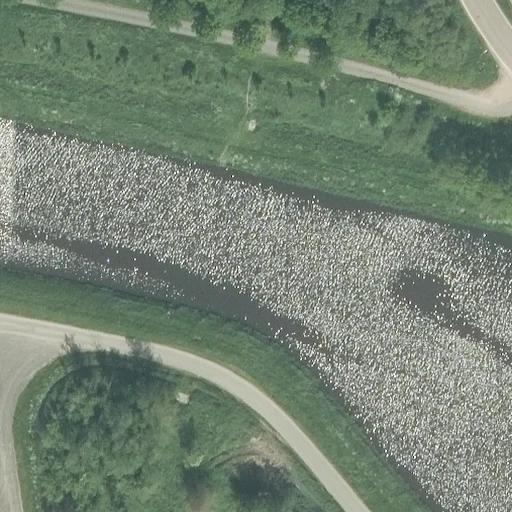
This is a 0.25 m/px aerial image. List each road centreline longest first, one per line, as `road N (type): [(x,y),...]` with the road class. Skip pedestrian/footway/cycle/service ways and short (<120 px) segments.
road 1 (unclassified): [(511,105),(476,106),(278,51),(31,0)]
road 2 (unclassified): [(0,325),(142,353),(231,388),(260,405),(349,511)]
